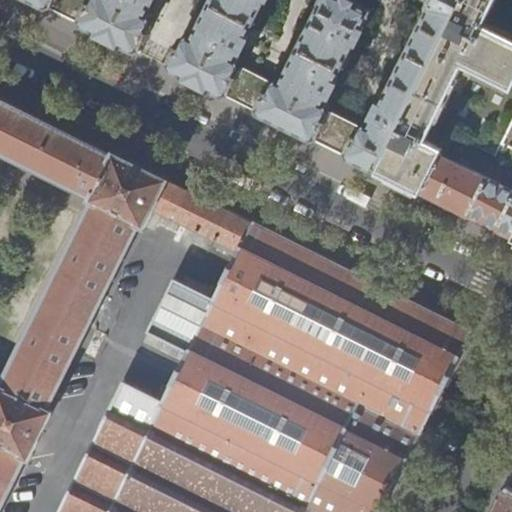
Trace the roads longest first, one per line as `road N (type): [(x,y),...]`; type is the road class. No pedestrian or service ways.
road 1 (residential): [(0,37),(511,293)]
road 2 (residential): [(436,511),(511,361)]
